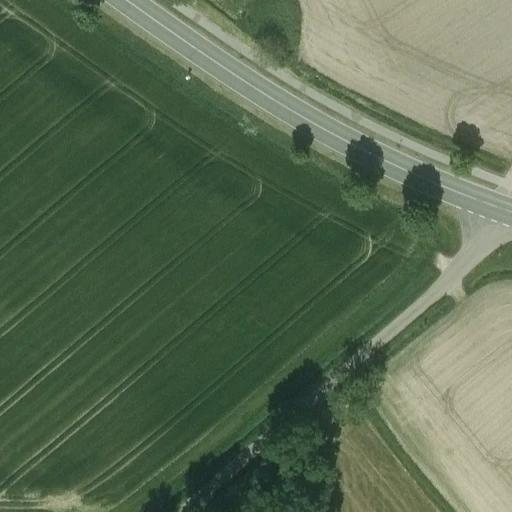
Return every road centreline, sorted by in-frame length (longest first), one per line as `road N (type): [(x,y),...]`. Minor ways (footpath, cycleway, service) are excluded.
road 1 (unclassified): [(190,511),(360,363),(470,253),(501,209)]
road 2 (secondary): [(501,209),(288,109),(127,0)]
